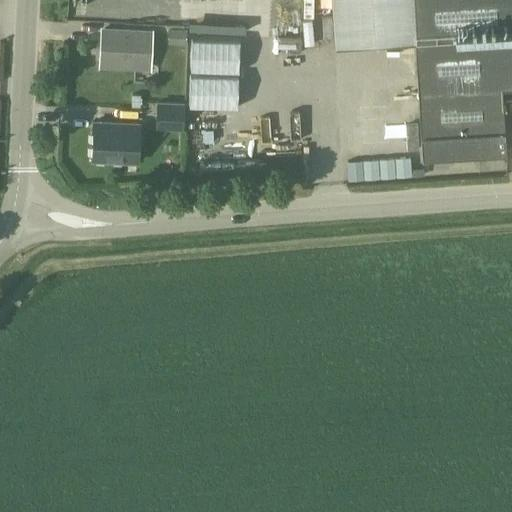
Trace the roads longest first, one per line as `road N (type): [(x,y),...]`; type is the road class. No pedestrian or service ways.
road 1 (tertiary): [(22,231),(511,199)]
road 2 (unclassified): [(22,231),(27,0)]
